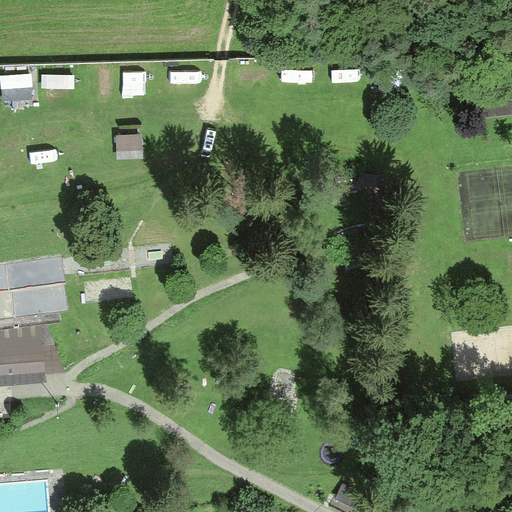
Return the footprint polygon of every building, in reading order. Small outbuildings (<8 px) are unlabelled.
[(250,87),(274,86),(274,67),(249,67),(250,87)] [(6,72),(7,98),(39,96),(37,71),(6,72)] [(75,86),(76,75),(48,73),(48,85),(75,86)] [(135,129),(113,131),(114,150),(136,148),(135,129)] [(0,380),(38,377),(34,338),(0,341),(0,380)] [(341,494),(362,502),(369,485),(347,477),(341,494)]
